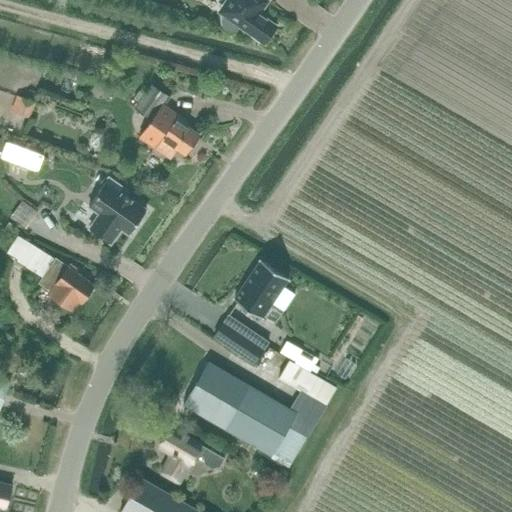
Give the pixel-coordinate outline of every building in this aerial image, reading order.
[(260,13),(269,1),(268,0),(227,0),(226,1),(232,6),(222,19),(223,27),(229,31),(237,30),(240,26),(263,44),(277,25),(260,13)] [(185,156),(201,134),(187,124),(189,121),(163,103),(169,95),(151,83),(134,108),(151,120),(140,137),(170,158),(177,150),(185,156)] [(48,115),(54,99),(32,91),(27,107),(48,115)] [(7,139),(1,157),(19,164),(26,146),(7,139)] [(89,228),(111,243),(121,228),(129,233),(131,230),(133,232),(140,222),(137,221),(146,209),(124,193),(126,189),(108,177),(88,205),(100,213),(89,228)] [(94,284),(66,266),(55,258),(54,260),(18,235),(6,252),(17,259),(15,261),(41,278),(37,283),(50,292),(49,294),(73,310),(79,301),(82,302),(94,284)] [(235,298),(234,299),(262,318),(262,317),(262,316),(287,279),(288,279),(261,260),(260,261),(235,298)] [(223,323),(214,336),(254,363),(263,349),(223,323)] [(287,340),(280,352),(295,361),(302,349),(287,340)] [(326,405),(336,387),(288,360),(278,377),(326,405)] [(297,412),(209,361),(183,404),(288,467),(307,436),(288,427),(297,412)] [(0,407),(10,381),(0,377),(0,407)] [(202,445),(201,447),(170,426),(159,446),(171,455),(162,471),(181,482),(198,453),(203,456),(205,465),(212,468),(219,467),(224,458),(202,445)] [(202,511),(140,475),(119,511),(202,511)] [(0,508),(5,509),(12,484),(0,481),(0,508)]
